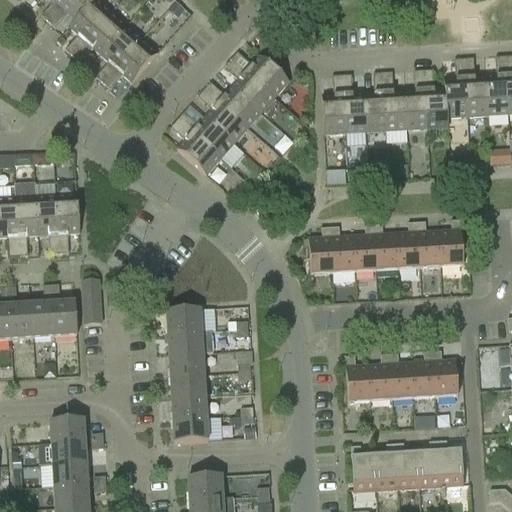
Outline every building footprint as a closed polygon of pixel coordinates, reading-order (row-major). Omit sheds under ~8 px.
[(48,0),(53,4),(41,18),(49,25),(70,0),(48,0)] [(70,0),(49,25),(55,31),(68,17),(76,24),(96,2),(97,3),(99,0),(70,0)] [(79,39),(66,53),(73,59),(111,16),(97,3),(96,2),(76,24),(69,31),(79,39)] [(184,16),(175,8),(168,16),(177,23),(184,16)] [(111,16),(73,59),(80,66),(93,51),(101,58),(126,29),(111,16)] [(126,29),(101,58),(109,66),(97,80),(103,86),(141,42),(126,29)] [(103,86),(111,93),(123,78),(132,85),(157,56),(141,42),(103,86)] [(288,87),(258,61),(251,69),(237,57),(230,65),(274,103),(288,87)] [(507,118),(511,117),(511,58),(503,59),(507,118)] [(487,119),(507,118),(503,59),(493,60),(494,79),(484,80),(487,119)] [(446,121),(467,120),(463,62),(452,63),(454,82),(443,83),(443,92),(444,92),(446,121)] [(473,81),(472,62),(463,62),(467,120),(487,119),(484,80),(473,81)] [(260,118),(274,103),(230,65),(224,71),(238,84),(231,92),(260,118)] [(447,130),(446,121),(444,92),(443,92),(433,92),(432,73),(422,74),(426,132),(447,130)] [(422,74),(412,75),(414,94),(403,94),(405,133),(426,132),(422,74)] [(385,134),(405,133),(403,94),(392,95),(391,76),(382,77),(385,134)] [(365,135),(385,134),(382,77),(372,77),(373,96),(362,97),(365,135)] [(344,137),(365,135),(362,97),(352,97),(350,78),(341,79),(344,137)] [(323,138),(344,137),(341,79),(331,80),(332,99),(321,99),(323,138)] [(203,95),(247,133),(260,118),(231,92),(224,100),(210,88),(203,95)] [(233,148),(247,133),(203,95),(198,102),(211,114),(204,122),(233,148)] [(183,118),(176,125),(220,164),(220,163),(230,172),(243,158),(233,149),(233,148),(204,122),(197,130),(183,118)] [(206,180),(220,164),(176,125),(170,132),(184,145),(176,154),(206,180)] [(489,156),(490,169),(508,168),(507,155),(489,156)] [(53,157),(33,158),(34,169),(53,168),(53,157)] [(33,158),(13,159),(13,170),(33,169),(33,158)] [(0,171),(13,171),(12,159),(0,160),(0,171)] [(407,169),(394,170),(395,183),(408,182),(407,169)] [(379,172),(380,182),(388,181),(387,172),(379,172)] [(15,202),(18,260),(27,259),(26,240),(37,239),(35,200),(35,186),(14,187),(15,202)] [(67,237),(79,237),(77,198),(56,199),(59,257),(68,257),(67,237)] [(35,200),(37,239),(48,238),(49,258),(59,257),(56,199),(35,200)] [(0,202),(0,241),(7,241),(8,260),(18,260),(15,202),(0,202)] [(450,234),(437,235),(440,271),(462,269),(459,224),(450,224),(450,234)] [(407,237),(394,237),(396,273),(418,272),(415,226),(407,227),(407,237)] [(424,226),(415,226),(418,272),(440,271),(437,235),(425,236),(424,226)] [(381,228),(372,229),(375,274),(396,273),(394,237),(382,238),(381,228)] [(364,239),(351,240),(353,276),(375,274),(372,229),(363,229),(364,239)] [(332,277),(329,231),(320,232),(321,242),(307,242),(308,251),(308,263),(309,278),(332,277)] [(338,231),(329,231),(332,277),(353,276),(351,240),(338,241),(338,231)] [(100,328),(98,284),(80,285),(83,329),(100,328)] [(43,301),(51,301),(50,288),(43,288),(43,301)] [(50,288),(51,301),(59,300),(58,288),(50,288)] [(15,290),(7,291),(8,303),(16,303),(15,290)] [(74,305),(51,307),(53,341),(76,339),(74,305)] [(51,307),(30,308),(32,342),(53,341),(51,307)] [(30,308),(8,309),(10,343),(32,342),(30,308)] [(8,309),(0,309),(0,343),(10,343),(8,309)] [(165,315),(166,338),(201,336),(199,313),(165,315)] [(235,334),(248,333),(247,325),(235,326),(235,334)] [(248,340),(248,333),(235,334),(236,341),(248,340)] [(201,336),(166,338),(168,359),(202,357),(212,356),(211,335),(201,336)] [(423,366),(410,367),(412,402),(434,401),(431,355),(422,356),(423,366)] [(440,355),(431,355),(434,401),(457,400),(454,364),(440,365),(440,355)] [(168,359),(169,381),(203,379),(202,357),(168,359)] [(397,357),(388,358),(391,404),(412,402),(410,367),(397,367),(397,357)] [(380,368),(367,369),(369,405),(391,404),(388,358),(379,358),(380,368)] [(369,405),(367,369),(354,370),(354,360),(344,361),(347,406),(369,405)] [(237,369),(238,377),(250,376),(249,368),(237,369)] [(250,376),(238,377),(238,384),(251,384),(250,376)] [(203,379),(169,381),(170,402),(204,400),(203,379)] [(170,402),(171,424),(206,422),(204,400),(170,402)] [(240,412),(240,420),(253,419),(252,411),(240,412)] [(253,427),(253,419),(240,420),(241,427),(253,427)] [(206,422),(171,424),(173,446),(207,444),(206,422)] [(49,425),(50,448),(84,446),(83,423),(49,425)] [(242,430),(243,441),(254,440),(254,430),(242,430)] [(91,445),(103,444),(102,436),(90,437),(91,445)] [(103,452),(103,444),(91,445),(91,453),(103,452)] [(445,444),(437,445),(439,491),(462,489),(460,454),(446,454),(445,444)] [(428,455),(416,456),(418,492),(439,491),(437,445),(428,446),(428,455)] [(84,446),(50,448),(51,469),(85,467),(84,446)] [(402,447),(394,448),(396,493),(418,492),(416,456),(403,457),(402,447)] [(385,458),(373,459),(375,495),(396,493),(394,448),(385,448),(385,458)] [(352,496),(375,495),(373,459),(360,460),(359,450),(350,450),(352,496)] [(51,469),(53,491),(87,489),(85,467),(51,469)] [(93,488),(105,488),(105,479),(93,480),(93,488)] [(186,481),(188,504),(222,502),(220,480),(186,481)] [(105,488),(93,488),(94,496),(106,495),(105,488)] [(87,489),(53,491),(53,511),(58,511),(88,510),(87,489)] [(256,500),(269,500),(268,491),(256,492),(256,500)] [(511,511),(511,499),(504,493),(489,494),(489,506),(499,505),(506,511),(511,511)] [(222,502),(188,504),(188,511),(233,511),(233,501),(222,502)]
